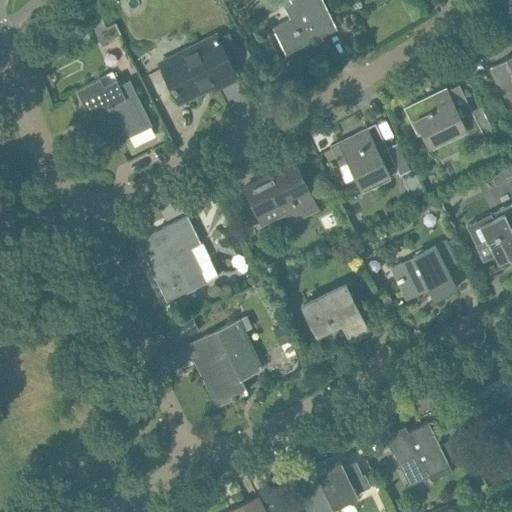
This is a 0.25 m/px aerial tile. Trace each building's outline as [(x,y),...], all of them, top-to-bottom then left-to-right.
[(290,18),(272,26),(277,36),(286,54),(337,29),(328,11),(322,0),(289,0),(291,3),(284,6),(290,18)] [(120,34),(114,23),(95,33),(101,43),(120,34)] [(216,39),(162,66),(170,81),(179,99),(183,97),(182,94),(213,78),(214,82),(233,72),(227,60),(216,39)] [(511,53),(505,56),(507,59),(489,68),(507,104),(511,101),(511,53)] [(89,115),(93,114),(107,143),(127,133),(128,136),(152,125),(131,83),(120,89),(112,71),(76,89),(89,115)] [(404,108),(418,135),(423,133),(430,147),(448,138),(452,148),(483,134),(482,132),(491,127),(481,106),(471,111),(467,102),(455,108),(445,88),(404,108)] [(356,136),(331,148),(339,166),(348,162),(361,189),(389,174),(366,127),(354,133),(356,136)] [(386,148),(399,174),(412,168),(399,142),(386,148)] [(511,179),(511,160),(497,167),(504,183),(511,179)] [(317,208),(295,162),(270,174),(272,177),(247,189),(245,186),(244,187),(261,220),(287,208),(293,219),(317,208)] [(427,203),(429,209),(435,211),(441,208),(437,198),(427,203)] [(511,258),(511,257),(511,202),(491,213),(467,225),(476,243),(475,244),(476,247),(473,248),(486,276),(511,263),(511,258)] [(137,240),(166,301),(218,275),(210,258),(198,264),(189,247),(200,242),(187,215),(137,240)] [(458,261),(447,238),(435,245),(390,267),(406,299),(429,288),(434,299),(456,288),(446,267),(458,261)] [(246,280),(249,286),(261,280),(258,273),(246,280)] [(255,288),(260,298),(268,294),(264,284),(255,288)] [(368,331),(345,284),(302,305),(316,333),(341,321),(350,340),(368,331)] [(188,344),(188,345),(194,342),(201,358),(196,361),(217,405),(232,398),(233,399),(237,397),(237,395),(247,390),(240,377),(261,367),(243,330),(252,326),(247,317),(238,321),(188,344)] [(272,330),(280,346),(290,341),(282,325),(272,330)] [(511,380),(508,374),(468,393),(486,430),(505,420),(509,430),(511,428),(511,380)] [(383,435),(391,451),(395,449),(410,480),(428,472),(433,484),(436,483),(434,478),(470,460),(458,436),(440,445),(428,421),(402,433),(399,427),(383,435)] [(313,489),(300,495),(308,511),(335,511),(334,508),(358,496),(356,493),(371,486),(364,473),(362,474),(356,461),(343,467),(340,460),(307,477),(313,489)] [(265,511),(258,496),(225,511),(265,511)]
